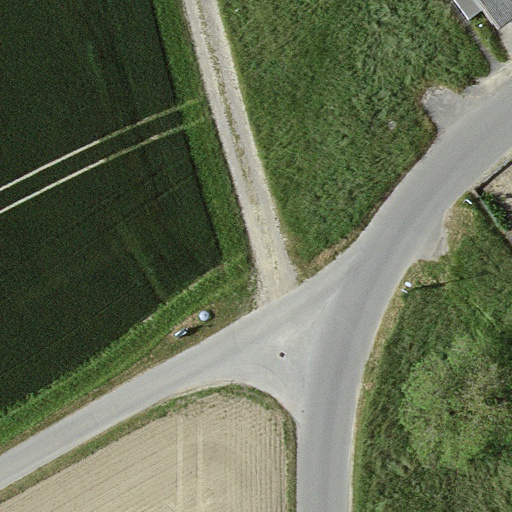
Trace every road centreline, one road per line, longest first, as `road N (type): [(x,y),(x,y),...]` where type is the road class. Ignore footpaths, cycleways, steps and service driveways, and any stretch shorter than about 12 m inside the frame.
road 1 (tertiary): [(324,511),(339,359),(366,286),(438,181),(511,112)]
road 2 (track): [(205,0),(284,290),(339,359)]
road 3 (track): [(0,473),(140,392),(218,358),(339,359)]
